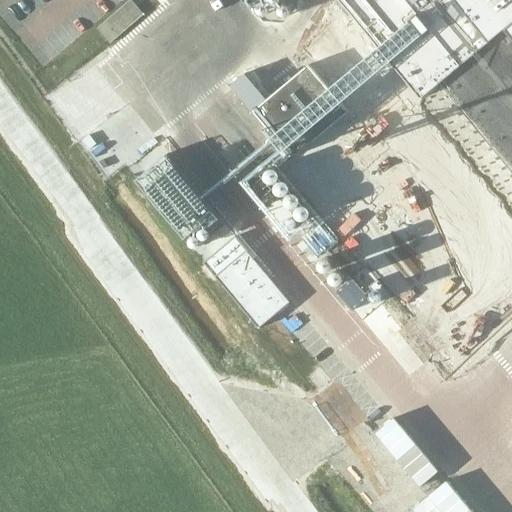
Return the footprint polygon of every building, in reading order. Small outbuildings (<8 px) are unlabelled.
[(130,0),(129,0),(97,28),(110,43),(143,14),(130,0)] [(511,0),(337,0),(420,100),(436,86),(511,176),(511,0)] [(309,65),(254,112),(290,158),(279,167),(343,244),(374,219),(442,299),(511,239),(511,219),(467,168),(451,182),(374,88),(347,110),(309,65)] [(257,108),(266,100),(244,74),(230,86),(252,112),(257,108)] [(167,154),(135,181),(184,240),(216,214),(167,154)] [(305,243),(313,235),(302,225),(294,233),(305,243)] [(215,276),(215,277),(258,329),(260,328),(290,302),(247,250),(215,276)]
